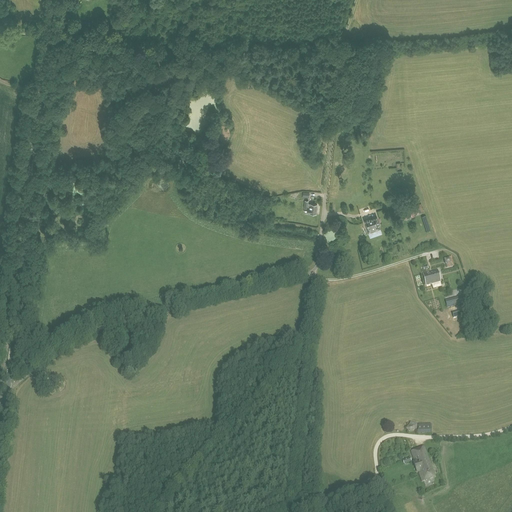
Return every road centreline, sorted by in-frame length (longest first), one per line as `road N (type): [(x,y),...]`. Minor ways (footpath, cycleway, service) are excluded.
road 1 (unclassified): [(51,355),(91,329),(314,271),(325,196)]
road 2 (tertiary): [(14,345),(56,0)]
road 3 (track): [(511,428),(383,438),(376,480),(290,511)]
road 4 (track): [(291,511),(314,271)]
